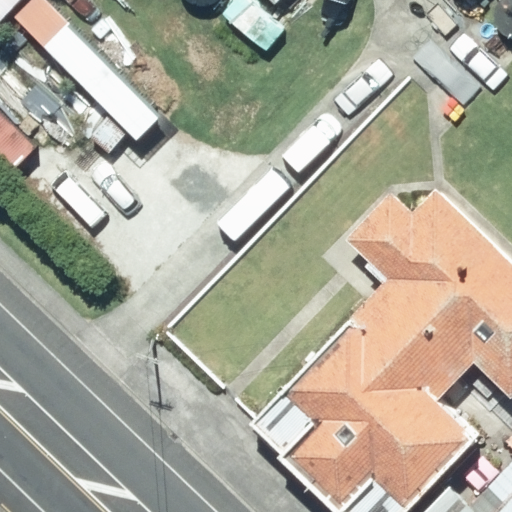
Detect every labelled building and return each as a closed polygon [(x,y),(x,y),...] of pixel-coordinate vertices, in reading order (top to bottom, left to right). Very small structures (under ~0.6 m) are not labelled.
[(55,0),(29,0),(11,19),(127,131),(158,99),(55,0)] [(459,2),(438,23),(483,67),(504,46),(459,2)] [(0,94),(0,157),(11,169),(43,139),(0,94)] [(388,273),(403,288),(270,431),(357,511),(430,511),(499,439),(457,401),(492,362),(511,380),(511,245),(455,192),(434,215),(413,195),(366,245),(391,269),(388,273)] [(463,489),(442,511),(511,511),(511,478),(485,509),(463,489)]
